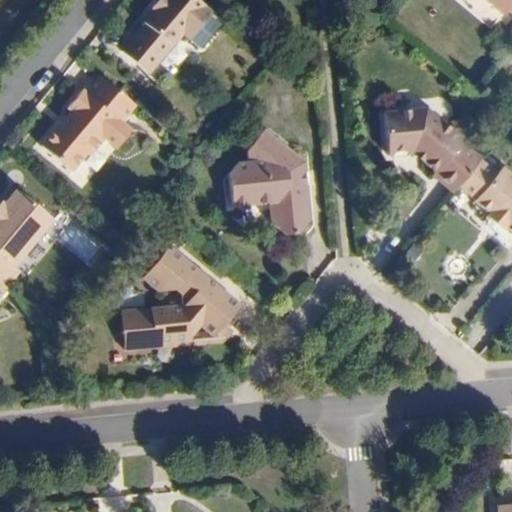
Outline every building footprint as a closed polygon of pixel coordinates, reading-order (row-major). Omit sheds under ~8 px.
[(164,88),(198,47),(205,53),(228,26),(196,0),(188,0),(182,9),(178,6),(166,20),(169,23),(159,35),(161,37),(137,65),(164,88)] [(504,10),(511,16),(511,0),(482,0),(500,15),(504,10)] [(130,129),(119,120),(133,104),(98,75),(84,92),(80,89),(66,106),(70,110),(41,145),(71,170),(86,151),(89,154),(104,136),(116,146),(130,129)] [(451,192),(479,159),(458,142),(461,139),(425,109),(384,118),(393,158),(413,154),(434,172),(431,175),(451,192)] [(271,226),(283,237),(297,236),(308,222),(305,185),(300,185),(299,167),(288,158),(291,153),(264,131),(246,153),(246,163),(236,165),(227,176),(230,207),(275,204),(276,220),(271,226)] [(511,178),(499,168),(472,200),(488,214),(485,217),(501,230),(504,227),(511,234),(511,178)] [(13,264),(52,218),(16,187),(3,202),(1,200),(0,202),(0,252),(11,262),(13,264)] [(196,330),(202,323),(206,327),(216,317),(226,325),(242,305),(169,245),(153,264),(161,271),(152,281),(163,290),(177,289),(183,293),(184,306),(120,312),(121,330),(116,330),(117,335),(121,334),(123,350),(155,347),(155,339),(191,336),(191,331),(196,330)] [(0,275),(11,262),(0,252),(0,275)] [(152,281),(161,271),(153,264),(144,274),(152,281)] [(216,336),(226,325),(216,317),(206,327),(216,336)] [(216,336),(206,327),(202,323),(196,330),(191,331),(191,336),(155,339),(155,347),(220,340),(230,329),(226,325),(216,336)] [(497,511),(511,511),(511,502),(496,504),(497,511)]
